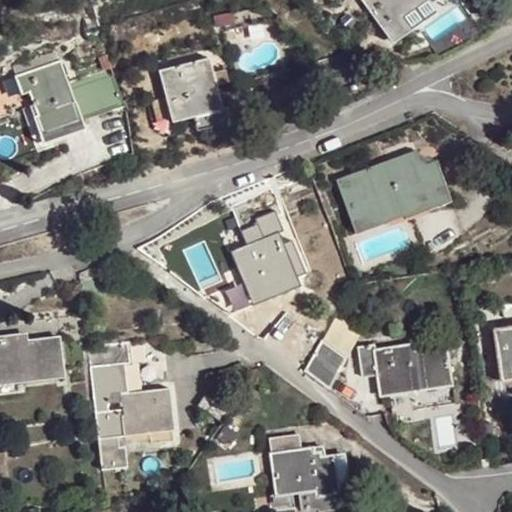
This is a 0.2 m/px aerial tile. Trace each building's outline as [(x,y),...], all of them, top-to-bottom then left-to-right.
[(424,0),(361,0),(388,41),(433,13),(424,0)] [(203,55),(154,67),(165,116),(214,103),(209,82),(221,79),(217,62),(205,65),(203,55)] [(102,56),(95,59),(100,71),(107,68),(102,56)] [(116,103),(117,89),(110,74),(65,90),(52,61),(6,78),(13,97),(19,95),(36,141),(57,133),(78,126),(74,118),(116,103)] [(376,166),(335,181),(354,233),(403,216),(399,210),(425,201),(430,213),(453,204),(438,162),(424,165),(419,162),(416,152),(376,166)] [(405,221),(430,213),(425,201),(399,210),(403,216),(405,221)] [(279,247),(278,242),(274,229),(256,236),(251,219),(234,226),(240,242),(226,248),(246,298),(282,285),(300,278),(288,244),(279,247)] [(286,238),(278,242),(279,247),(288,244),(286,238)] [(79,285),(81,301),(102,300),(98,264),(78,273),(79,285)] [(285,293),(282,285),(246,298),(249,307),(285,293)] [(511,327),(495,330),(503,378),(511,376),(511,327)] [(0,336),(0,380),(60,374),(56,334),(29,338),(15,340),(15,335),(0,336)] [(381,382),(382,388),(399,386),(399,393),(453,385),(446,347),(409,353),(407,346),(393,348),(391,337),(374,340),(375,347),(359,348),(364,379),(380,377),(381,382)] [(319,340),(301,369),(328,388),(347,358),(319,340)] [(117,345),(86,349),(100,472),(120,469),(117,448),(112,448),(111,436),(170,429),(166,388),(118,393),(113,363),(120,362),(117,345)] [(399,386),(382,388),(383,395),(399,393),(399,386)] [(202,387),(194,399),(219,415),(227,403),(202,387)] [(311,433),(281,438),(290,492),(310,489),(314,508),(329,507),(331,511),(360,506),(359,498),(357,489),(354,488),(349,457),(357,455),(356,452),(326,458),(325,448),(313,449),(311,433)]
